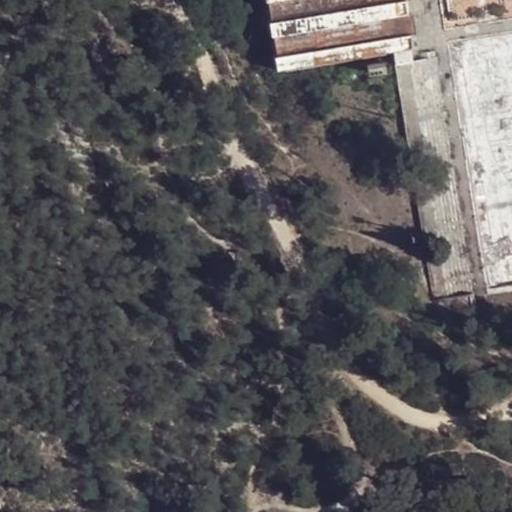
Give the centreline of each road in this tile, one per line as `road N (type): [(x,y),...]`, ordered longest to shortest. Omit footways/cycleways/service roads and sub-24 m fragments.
road 1 (track): [(351,369),(158,0)]
road 2 (track): [(511,408),(412,415),(351,369)]
